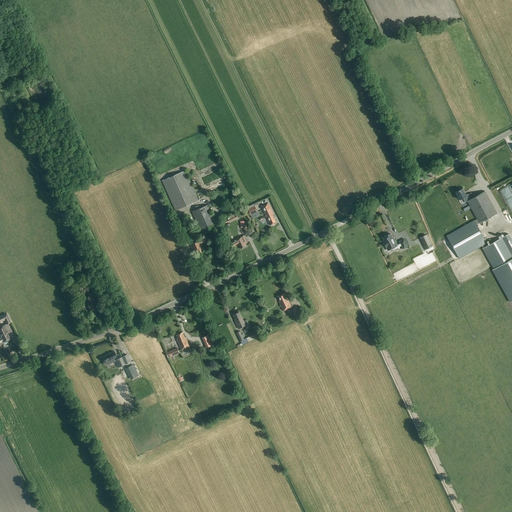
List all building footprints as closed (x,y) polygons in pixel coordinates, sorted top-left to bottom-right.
[(221,168),(202,176),(204,181),(223,173),(221,168)] [(162,180),(176,211),(199,201),(185,170),(162,180)] [(462,189),(456,192),(460,199),(463,198),(465,202),(467,201),(477,219),(447,236),(459,258),(481,245),(483,248),(482,248),(485,255),(493,269),(492,270),(510,303),(511,301),(511,239),(509,234),(488,245),(486,243),(487,242),(477,224),(497,213),(484,191),(473,197),(471,193),(466,196),(462,189)] [(253,214),(257,212),(255,206),(259,205),(257,202),(247,207),(252,218),(254,217),(253,214)] [(276,223),(275,220),(271,213),(273,212),(268,203),(261,207),(270,226),(276,223)] [(208,205),(193,211),(202,234),(217,227),(208,205)] [(237,216),(235,217),(234,215),(230,217),(231,219),(226,221),(226,223),(238,218),(237,216)] [(401,243),(404,248),(409,246),(405,239),(400,241),(401,243),(398,245),(395,238),(394,239),(391,233),(383,237),(385,241),(385,242),(386,245),(388,246),(390,250),(398,245),(401,243)] [(199,256),(205,253),(203,249),(204,249),(202,245),(213,240),(211,234),(199,239),(190,243),(195,253),(197,252),(199,256)] [(434,249),(432,246),(427,234),(421,237),(428,252),(434,249)] [(241,249),(247,246),(245,242),(247,241),(244,235),(229,242),(232,247),(239,244),(241,249)] [(90,312),(96,309),(94,304),(95,304),(90,293),(83,297),(90,312)] [(287,301),(284,293),(278,296),(280,301),(279,302),(284,311),(292,307),(288,300),(287,301)] [(243,321),(240,314),(239,312),(233,315),(237,322),(236,322),(238,328),(245,325),(245,324),(248,323),(246,320),(243,321)] [(0,316),(0,322),(5,320),(7,324),(11,322),(6,313),(0,316)] [(0,342),(2,341),(3,342),(10,339),(6,331),(7,330),(5,325),(0,326),(0,336),(0,338),(0,337),(0,342)] [(253,335),(244,340),(240,331),(237,333),(242,345),(255,339),(253,335)] [(183,332),(176,335),(180,344),(179,344),(182,350),(190,347),(187,341),(186,341),(183,332)] [(212,334),(209,335),(203,338),(207,347),(216,344),(212,334)] [(161,340),(164,350),(174,347),(172,341),(170,341),(169,338),(161,340)] [(169,357),(179,353),(177,348),(167,353),(169,357)] [(116,357),(114,351),(102,357),(105,363),(103,363),(104,365),(105,366),(106,366),(108,365),(108,364),(109,362),(108,361),(116,357)] [(127,354),(114,360),(118,368),(131,362),(127,354)] [(133,365),(126,369),(125,369),(130,380),(138,376),(133,365)]
